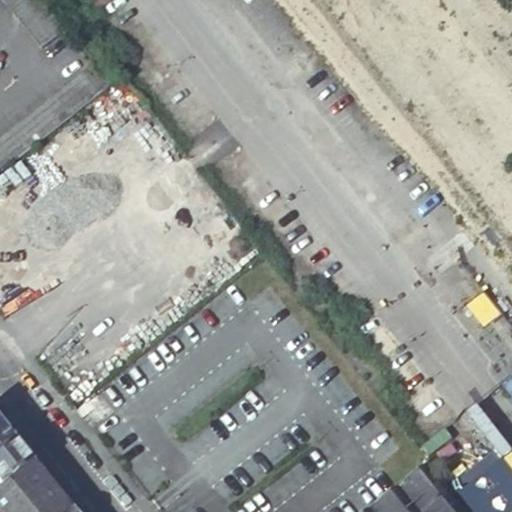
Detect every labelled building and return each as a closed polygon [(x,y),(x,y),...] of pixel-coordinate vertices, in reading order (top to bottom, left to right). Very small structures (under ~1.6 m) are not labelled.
[(511,0),(293,0),(326,43),(320,47),(446,214),(461,203),(511,269),(511,0)] [(98,96),(109,87),(91,65),(80,74),(98,96)] [(80,74),(68,83),(86,106),(98,96),(80,74)] [(56,93),(74,115),(86,106),(68,83),(56,93)] [(56,93),(44,102),(62,125),(74,115),(56,93)] [(33,112),(51,134),(62,125),(44,102),(33,112)] [(33,112),(20,121),(38,144),(51,134),(33,112)] [(9,130),(27,153),(38,144),(20,121),(9,130)] [(9,130),(0,137),(0,142),(16,162),(27,153),(9,130)] [(0,167),(3,172),(16,162),(0,142),(0,167)] [(0,461),(22,445),(12,432),(6,424),(0,428),(0,461)] [(0,496),(39,467),(31,456),(22,445),(0,461),(0,496)] [(367,511),(462,511),(425,465),(417,472),(367,511)] [(75,511),(39,467),(0,496),(0,511),(75,511)]
